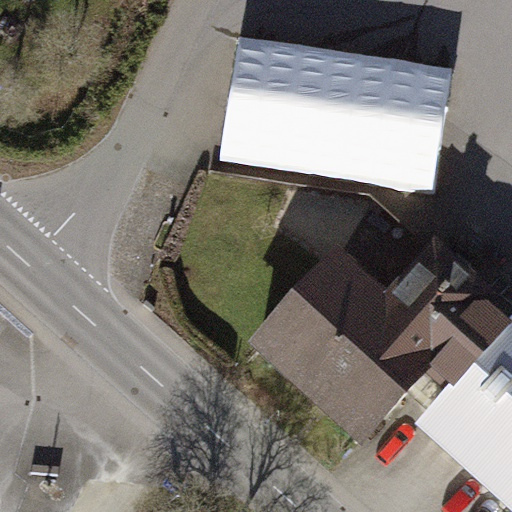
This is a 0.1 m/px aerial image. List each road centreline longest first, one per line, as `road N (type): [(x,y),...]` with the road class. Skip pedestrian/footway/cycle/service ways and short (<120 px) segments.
road 1 (primary): [(325,511),(42,255)]
road 2 (residential): [(42,255),(126,156),(198,0)]
